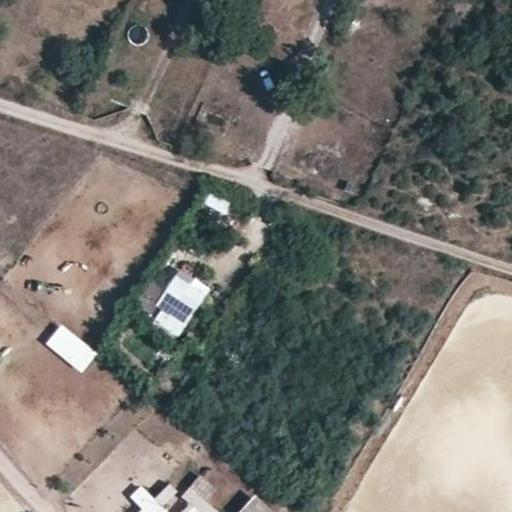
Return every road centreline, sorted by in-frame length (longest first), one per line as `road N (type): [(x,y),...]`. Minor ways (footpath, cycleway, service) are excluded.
road 1 (track): [(0,105),(511,268)]
road 2 (unknown): [(132,147),(191,0)]
